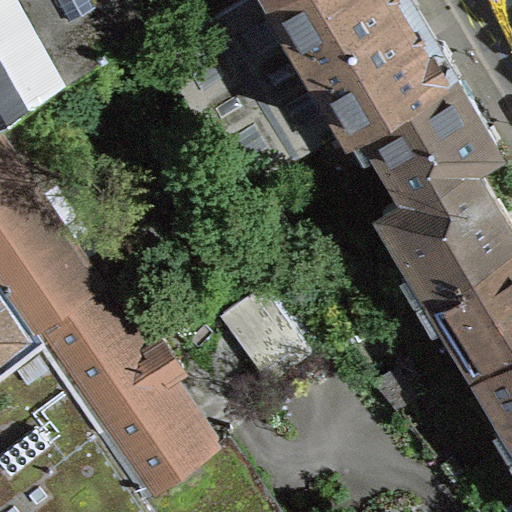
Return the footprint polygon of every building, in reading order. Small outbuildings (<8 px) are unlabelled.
[(0,0),(0,117),(145,18),(134,0),(0,0)] [(417,5),(413,0),(237,0),(161,46),(181,81),(241,185),(364,111),(450,60),(417,5)] [(450,60),(364,111),(410,188),(471,152),(496,137),(461,78),(450,60)] [(280,511),(224,430),(211,440),(0,133),(0,272),(41,332),(164,511),(280,511)] [(430,281),(511,231),(511,221),(480,169),(471,152),(410,188),(384,204),(430,281)] [(511,231),(430,281),(477,358),(511,336),(511,231)] [(0,365),(41,332),(0,272),(0,365)] [(164,511),(41,332),(0,365),(0,511),(164,511)] [(511,416),(511,336),(477,358),(511,416)] [(416,394),(399,365),(375,379),(396,406),(416,394)]
